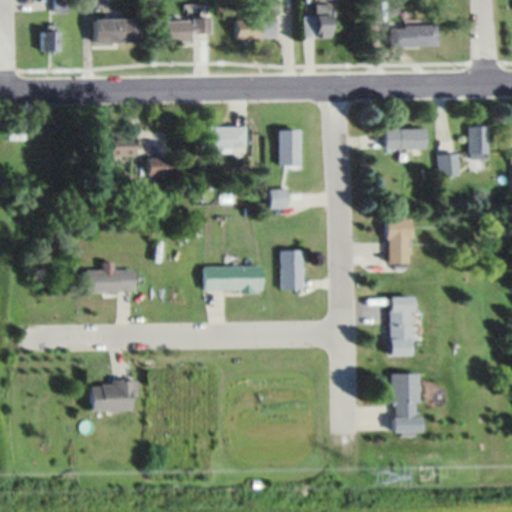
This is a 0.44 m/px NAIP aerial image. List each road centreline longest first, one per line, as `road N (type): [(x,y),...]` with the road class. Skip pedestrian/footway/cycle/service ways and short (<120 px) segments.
road 1 (residential): [(511,81),(0,92)]
road 2 (residential): [(331,84),(344,441)]
road 3 (residential): [(341,340),(19,346)]
